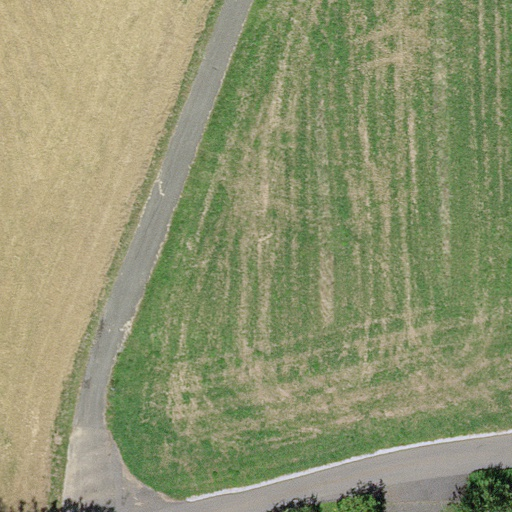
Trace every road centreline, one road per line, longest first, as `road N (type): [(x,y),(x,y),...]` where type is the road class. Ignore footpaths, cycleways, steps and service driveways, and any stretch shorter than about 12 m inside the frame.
road 1 (track): [(225,0),(104,334),(89,426),(101,511)]
road 2 (residential): [(202,511),(420,461),(511,452)]
